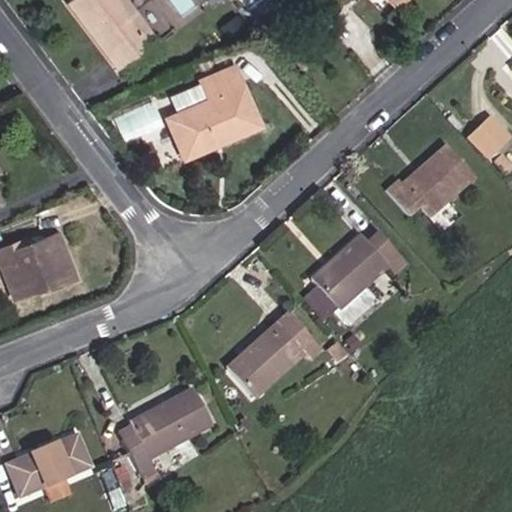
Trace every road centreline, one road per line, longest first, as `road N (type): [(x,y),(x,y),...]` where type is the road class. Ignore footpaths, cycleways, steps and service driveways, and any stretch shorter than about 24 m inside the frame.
road 1 (residential): [(493,0),(195,269)]
road 2 (residential): [(195,269),(0,22)]
road 3 (residential): [(195,269),(130,318),(0,372)]
